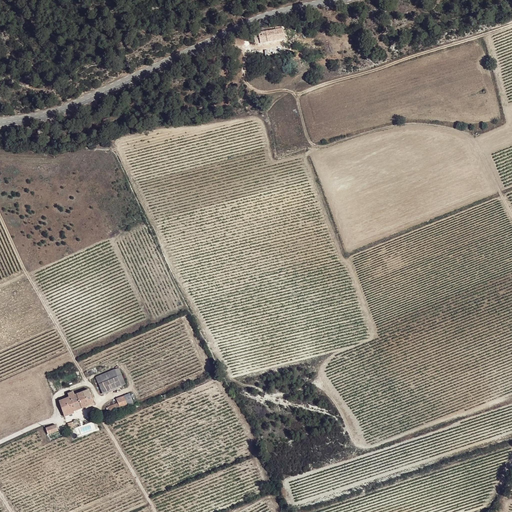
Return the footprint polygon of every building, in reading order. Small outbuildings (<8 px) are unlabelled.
[(282,27),(257,31),(259,43),(284,38),(282,27)] [(121,386),(120,383),(117,377),(99,384),(103,393),(121,386)] [(89,390),(77,394),(83,408),(94,404),(89,390)] [(83,408),(77,394),(75,395),(73,391),(68,393),(69,397),(59,401),(64,415),(83,408)] [(134,402),(130,394),(116,399),(120,407),(134,402)] [(56,424),(46,428),(48,434),(58,431),(56,424)]
